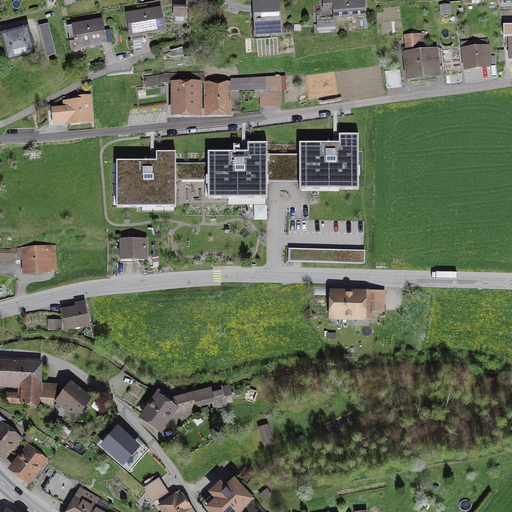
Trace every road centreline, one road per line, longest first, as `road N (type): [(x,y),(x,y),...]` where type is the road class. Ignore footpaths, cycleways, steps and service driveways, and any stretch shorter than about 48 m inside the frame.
road 1 (residential): [(511,283),(217,276),(114,284),(0,311)]
road 2 (residential): [(511,84),(126,132),(0,138)]
road 3 (unclassified): [(0,353),(46,357),(96,385),(154,444),(200,511)]
